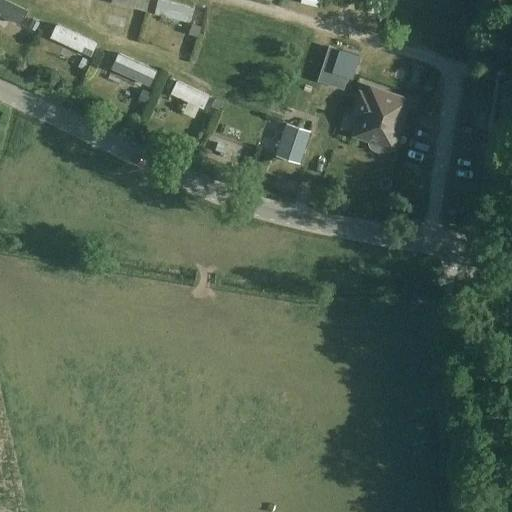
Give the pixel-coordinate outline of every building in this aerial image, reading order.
[(5,0),(0,0),(0,14),(20,26),(28,12),(5,0)] [(107,0),(107,2),(143,12),(146,0),(107,0)] [(189,8),(156,0),(154,0),(151,15),(185,23),(189,8)] [(465,25),(484,31),(489,17),(469,10),(465,25)] [(40,23),(33,20),(30,28),(36,30),(40,23)] [(93,52),(99,38),(55,20),(49,34),(93,52)] [(201,27),(193,25),(191,34),(198,36),(201,27)] [(123,47),(108,65),(135,88),(150,71),(123,47)] [(341,51),(334,71),(351,77),(357,56),(341,51)] [(85,69),(89,61),(84,58),(80,67),(85,69)] [(309,90),(328,97),(333,81),(314,75),(309,90)] [(212,106),(217,90),(173,77),(168,92),(212,106)] [(360,92),(353,116),(360,118),(355,134),(370,139),(369,143),(371,147),(374,149),(378,151),(382,151),(386,149),(389,145),(393,147),(409,99),(371,87),(368,94),(360,92)] [(153,94),(144,90),(140,101),(149,104),(153,94)] [(224,102),(216,99),(213,107),(220,110),(224,102)] [(286,124),(277,155),(300,162),(309,131),(286,124)] [(412,155),(406,166),(420,174),(426,164),(412,155)]
